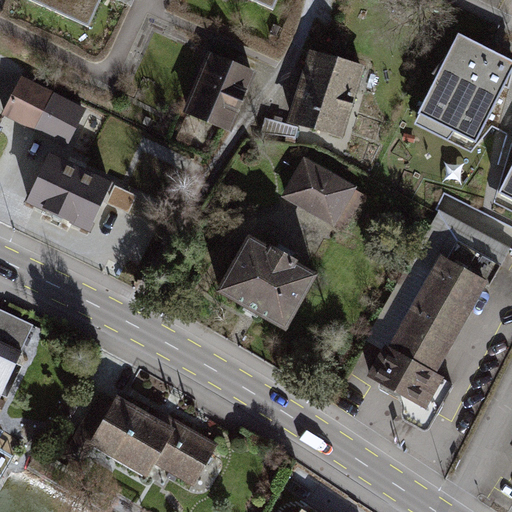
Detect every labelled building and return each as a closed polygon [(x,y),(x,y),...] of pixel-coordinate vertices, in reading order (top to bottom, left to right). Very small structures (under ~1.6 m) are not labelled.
[(104,0),(27,0),(27,3),(91,31),(104,0)] [(285,0),(238,0),(278,17),(285,0)] [(511,82),(511,64),(461,40),(425,120),(481,147),(511,82)] [(314,49),(293,119),(345,134),(366,64),(314,49)] [(205,53),(179,112),(232,137),(257,75),(205,53)] [(26,77),(9,115),(71,146),(86,108),(26,77)] [(361,192),(302,155),(276,196),(335,233),(361,192)] [(53,161),(32,204),(93,235),(115,191),(53,161)] [(385,354),(368,382),(381,387),(380,393),(400,403),(402,406),(404,409),(404,419),(406,423),(425,434),(431,432),(456,389),(440,377),(503,270),(457,241),(447,259),(421,245),(366,343),(385,354)] [(325,280),(254,244),(222,299),(292,338),(325,280)] [(0,412),(21,370),(23,356),(36,326),(0,311),(0,412)] [(86,418),(67,451),(87,463),(94,451),(150,483),(159,468),(196,489),(219,447),(159,411),(155,419),(120,399),(104,428),(86,418)] [(0,482),(19,448),(5,441),(0,449),(0,482)]
